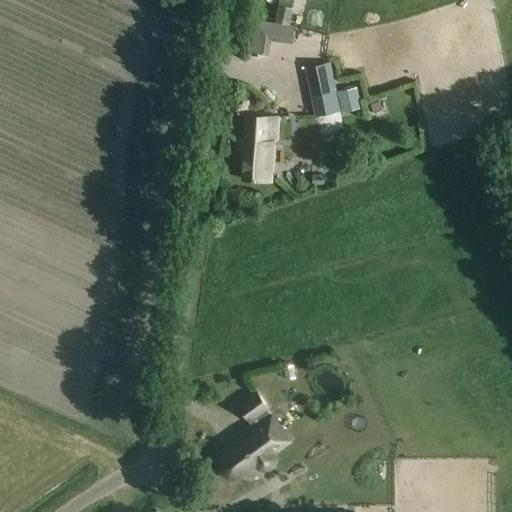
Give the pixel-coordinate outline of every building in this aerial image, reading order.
[(282,0),(278,22),(290,25),(294,0),(282,0)] [(291,42),(293,25),(254,20),(249,51),(268,54),(270,39),(291,42)] [(338,92),(342,113),(362,109),(357,88),(338,92)] [(275,144),(277,118),(247,116),(242,182),(270,184),(272,144),(275,144)] [(301,141),(303,159),(329,156),(325,121),(282,126),(284,144),(301,141)] [(323,173),(310,175),(312,185),(325,183),(323,173)] [(270,466),(275,460),(271,453),(289,440),(270,413),(272,412),(258,392),(238,405),(253,426),(227,445),(223,451),(219,458),(221,470),(228,476),(232,478),(237,477),(257,465),(264,468),(270,466)]
